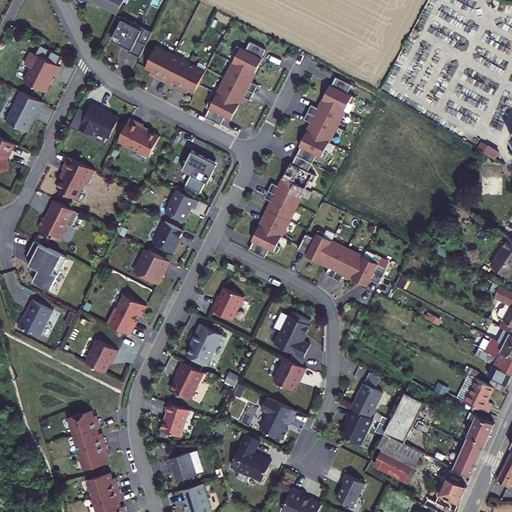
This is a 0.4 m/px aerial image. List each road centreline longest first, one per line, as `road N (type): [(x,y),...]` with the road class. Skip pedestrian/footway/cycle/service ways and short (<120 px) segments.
road 1 (residential): [(211,241),(135,399),(137,445),(157,511)]
road 2 (residential): [(211,241),(326,301),(332,378),(306,452)]
road 3 (residential): [(89,56),(119,85),(254,154)]
road 4 (residential): [(89,56),(16,210),(3,222)]
